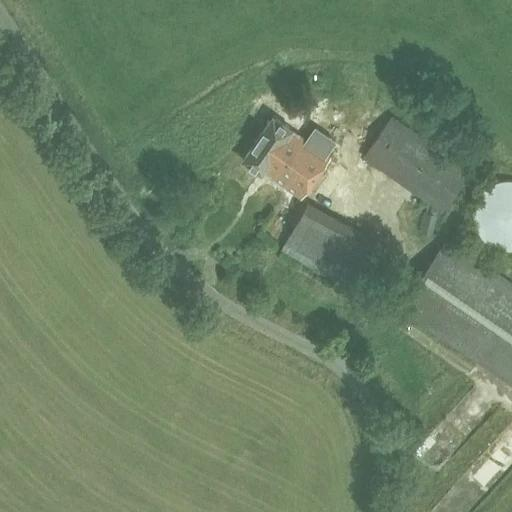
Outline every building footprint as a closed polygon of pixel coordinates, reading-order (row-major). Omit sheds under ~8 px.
[(274,116),(236,169),(267,190),(275,177),(302,195),(342,139),(302,110),(286,124),(274,116)] [(364,156),(443,210),(471,170),(392,116),(364,156)] [(475,207),(474,210),(474,213),(474,216),(474,219),(475,222),(476,225),(477,228),(478,231),(480,233),(482,236),(484,238),(486,240),(488,242),(491,244),(493,245),(496,246),(499,247),(502,248),(505,248),(508,249),(511,249),(511,248),(511,178),(510,178),(507,178),(504,179),(501,179),(498,180),(495,181),(492,183),(490,184),(487,186),(485,188),(483,190),(481,193),(479,195),(478,198),(476,201),(475,204),(475,207)] [(354,286),(360,289),(385,244),(309,202),(283,249),(329,274),(353,287),(354,286)] [(419,231),(434,234),(438,214),(423,211),(419,231)] [(400,307),(511,383),(511,282),(447,239),(400,307)] [(377,331),(397,308),(386,299),(366,321),(377,331)] [(511,476),(511,474),(511,460),(504,454),(496,465),(511,476)] [(489,511),(502,494),(492,486),(474,511),(489,511)]
